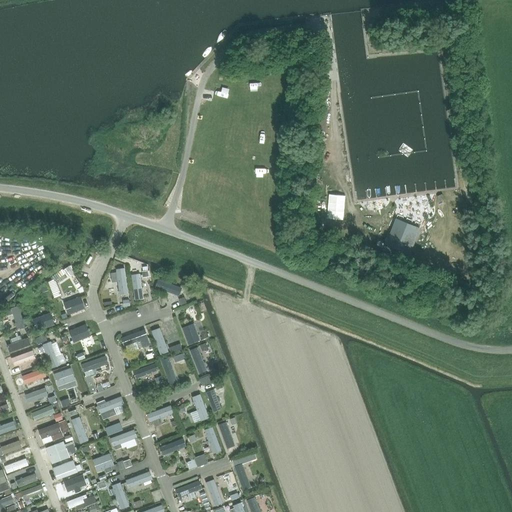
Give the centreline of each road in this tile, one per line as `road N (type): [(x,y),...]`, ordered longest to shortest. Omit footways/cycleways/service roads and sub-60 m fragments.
road 1 (unclassified): [(0,189),(95,206),(438,335),(511,349)]
road 2 (unknown): [(0,356),(62,511)]
